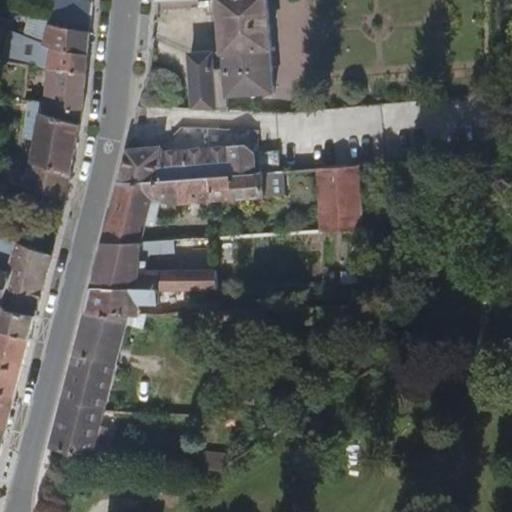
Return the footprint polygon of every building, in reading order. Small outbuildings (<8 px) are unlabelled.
[(49,0),(48,12),(88,20),(90,2),(76,0),(49,0)] [(193,110),(227,112),(226,99),(273,96),(264,0),(218,0),(223,55),(190,57),(193,110)] [(42,43),(85,55),(87,32),(46,25),(42,43)] [(47,68),(83,74),(85,55),(42,43),(40,43),(38,54),(27,52),(25,63),(28,64),(47,68)] [(45,103),(79,114),(83,74),(47,68),(45,103)] [(0,173),(0,178),(64,200),(74,152),(79,124),(40,112),(41,102),(29,98),(27,109),(26,114),(22,135),(35,138),(29,173),(3,165),(0,173)] [(414,159),(452,154),(449,129),(411,133),(414,159)] [(158,149),(126,152),(117,184),(206,178),(256,174),(255,154),(245,146),(158,153),(158,149)] [(361,232),(356,166),(317,170),(321,233),(361,232)] [(263,174),(256,174),(206,178),(208,203),(264,198),(263,174)] [(206,178),(117,184),(102,245),(140,243),(145,223),(161,222),(161,217),(157,217),(159,204),(208,203),(206,178)] [(0,303),(35,314),(50,252),(0,234),(0,303)] [(210,239),(196,240),(196,252),(212,252),(211,239),(210,239)] [(140,243),(102,245),(92,290),(157,290),(217,291),(216,270),(139,272),(139,257),(174,254),(173,241),(140,243)] [(157,290),(92,290),(85,314),(139,317),(140,305),(157,305),(157,290)] [(0,396),(12,399),(35,314),(0,303),(0,396)] [(312,323),(314,309),(284,311),(284,318),(283,323),(312,323)] [(249,312),(248,319),(284,318),(284,311),(249,312)] [(249,312),(194,315),(195,338),(247,335),(248,319),(249,312)] [(62,402),(104,412),(125,332),(143,332),(144,317),(139,317),(85,314),(62,402)] [(235,398),(254,404),(257,379),(239,376),(235,398)] [(0,443),(12,399),(0,396),(0,443)] [(49,449),(91,459),(104,412),(62,402),(49,449)] [(226,427),(232,428),(234,419),(226,418),(226,427)] [(219,471),(228,465),(228,455),(197,452),(196,469),(219,471)]
